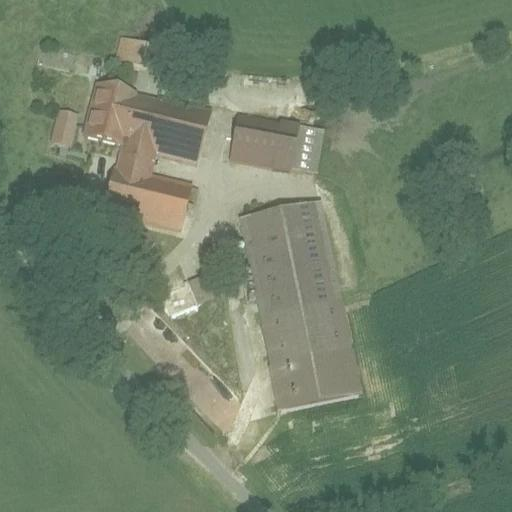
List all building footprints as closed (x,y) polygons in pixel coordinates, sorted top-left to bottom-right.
[(120,36),(113,63),(160,76),(167,49),(120,36)] [(101,77),(85,138),(199,168),(215,107),(101,77)] [(238,105),(228,163),(295,175),(306,117),(238,105)] [(55,107),(47,147),(69,152),(77,111),(55,107)] [(117,166),(105,214),(183,235),(196,187),(117,166)] [(321,208),(240,225),(276,410),(358,394),(321,208)]
